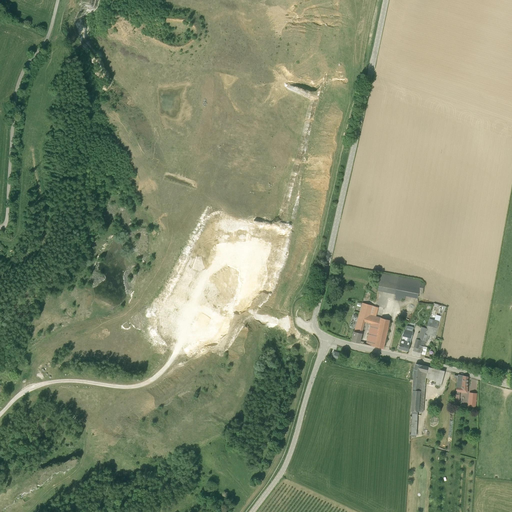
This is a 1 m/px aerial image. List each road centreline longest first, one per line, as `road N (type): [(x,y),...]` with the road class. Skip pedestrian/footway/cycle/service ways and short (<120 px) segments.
road 1 (tertiary): [(328,338),(314,319),(386,0)]
road 2 (track): [(179,355),(137,385),(26,379),(74,413),(85,437),(79,467),(27,511)]
road 3 (unclassified): [(57,0),(46,40),(16,88),(0,228)]
road 4 (tertiary): [(251,511),(283,469),(328,338)]
road 5 (unclassified): [(511,386),(328,338)]
road 6 (track): [(0,273),(32,254),(42,234),(29,119)]
road 7 (track): [(110,114),(134,147),(173,244)]
